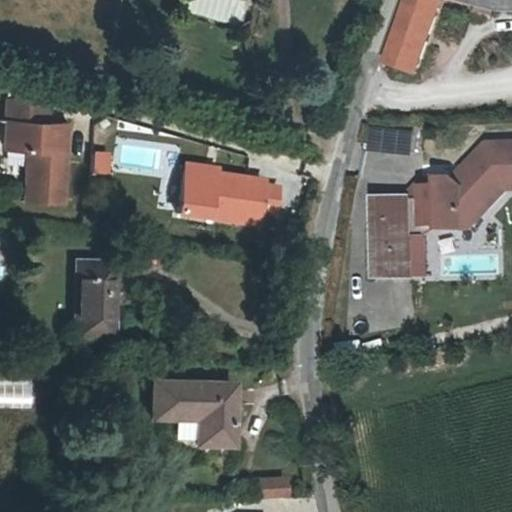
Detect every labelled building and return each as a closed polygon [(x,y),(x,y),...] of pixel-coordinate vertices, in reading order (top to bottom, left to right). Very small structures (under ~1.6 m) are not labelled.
[(511,0),(407,0),(382,66),(412,81),(442,8),(503,21),(503,15),(511,13),(511,0)] [(52,102),(7,100),(5,155),(30,157),(28,201),(65,202),(70,124),(51,123),(52,102)] [(365,151),(413,161),(419,134),(371,123),(365,151)] [(459,182),(425,188),(429,231),(478,228),(511,204),(511,147),(493,148),(459,182)] [(109,175),(110,152),(92,152),(92,175),(109,175)] [(190,168),(183,212),(263,224),(265,209),(268,184),(269,179),(190,168)] [(416,200),(379,200),(380,281),(417,279),(416,200)] [(115,264),(79,261),(76,335),(112,337),(115,264)] [(237,387),(154,383),(153,418),(199,420),(199,445),(235,447),(237,387)] [(288,477),(259,478),(259,498),(289,498),(288,477)]
